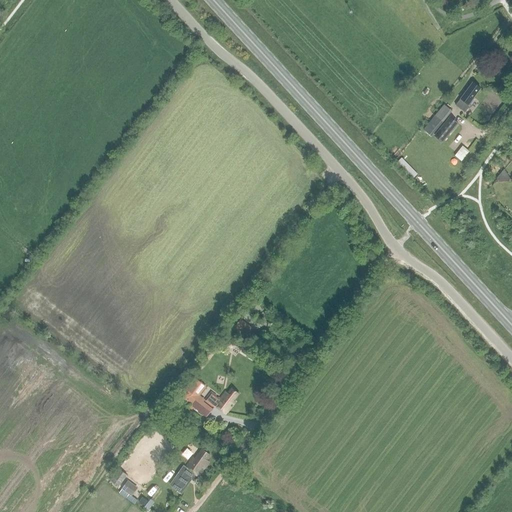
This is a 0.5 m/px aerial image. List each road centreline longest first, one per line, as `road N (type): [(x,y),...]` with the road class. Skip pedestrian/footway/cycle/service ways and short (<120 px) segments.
road 1 (primary): [(511,326),(212,0)]
road 2 (unclassified): [(395,248),(365,199),(170,0)]
road 3 (unclassified): [(189,511),(395,248)]
road 4 (unclassified): [(511,360),(435,276),(395,248)]
